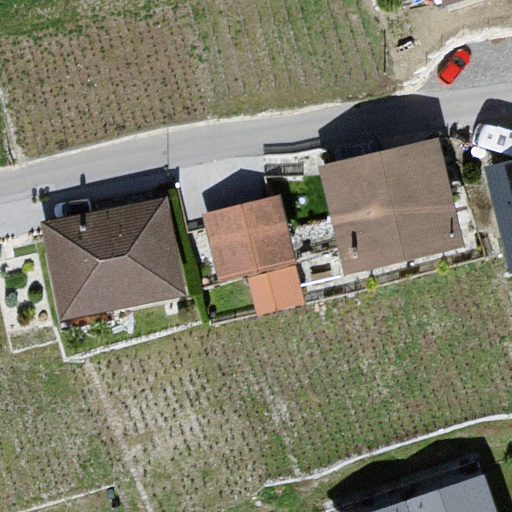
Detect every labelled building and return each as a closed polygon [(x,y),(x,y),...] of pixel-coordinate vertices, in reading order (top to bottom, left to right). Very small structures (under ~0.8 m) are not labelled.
[(426,0),(430,13),(475,0),(426,0)] [(319,166),(346,277),(462,248),(446,138),(319,166)] [(511,166),(493,172),(511,252),(511,166)] [(206,215),(227,281),(296,263),(285,196),(206,215)] [(46,227),(61,325),(186,295),(171,199),(46,227)] [(379,511),(499,511),(487,470),(379,511)]
